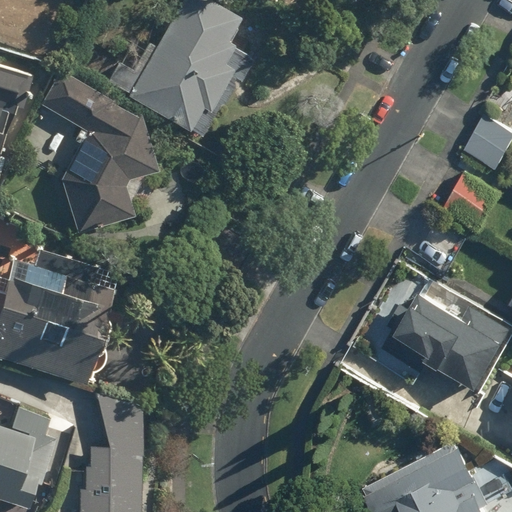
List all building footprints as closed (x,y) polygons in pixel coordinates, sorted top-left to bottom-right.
[(134,33),(108,77),(198,132),(219,97),(224,99),(238,76),(239,77),(252,56),(226,40),(241,15),(216,0),(179,0),(153,44),(134,33)] [(0,60),(0,176),(0,177),(6,155),(0,152),(15,100),(21,102),(30,70),(0,60)] [(72,136),(82,141),(62,176),(76,228),(134,212),(124,177),(156,168),(140,108),(132,111),(132,110),(57,66),(38,100),(79,124),(72,136)] [(465,146),(499,166),(511,144),(511,125),(486,111),(465,146)] [(466,167),(444,204),(482,227),(504,190),(466,167)] [(248,173),(234,195),(266,215),(280,193),(248,173)] [(421,251),(449,270),(469,241),(441,221),(421,251)] [(254,239),(224,223),(207,258),(237,273),(254,239)] [(0,352),(81,380),(109,298),(95,293),(99,282),(13,254),(7,273),(0,270),(0,352)] [(421,371),(428,358),(481,386),(511,327),(511,322),(472,302),(465,315),(421,292),(414,306),(405,301),(380,350),(421,371)] [(76,511),(137,511),(142,401),(93,389),(92,442),(84,442),(82,482),(77,481),(76,511)] [(0,418),(0,498),(24,506),(33,477),(40,479),(54,432),(41,428),(47,410),(15,401),(9,422),(0,418)] [(457,439),(365,491),(377,511),(488,511),(478,493),(468,498),(461,487),(478,477),(457,439)]
